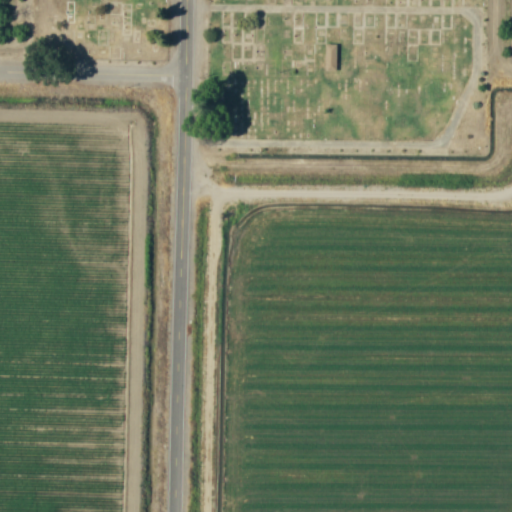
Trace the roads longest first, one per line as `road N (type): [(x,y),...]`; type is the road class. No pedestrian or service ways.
road 1 (tertiary): [(185,511),(194,0)]
road 2 (residential): [(194,78),(0,73)]
